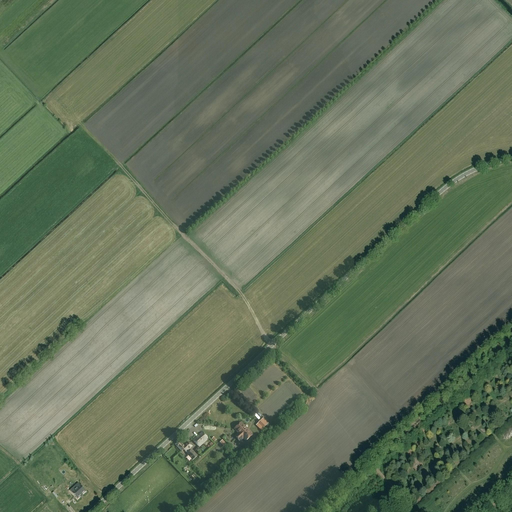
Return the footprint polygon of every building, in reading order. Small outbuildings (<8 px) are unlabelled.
[(261,420),(258,423),(262,427),(260,429),(261,431),(267,425),(265,424),(261,420)] [(241,423),(234,429),(238,433),(240,435),(236,438),(240,442),(241,441),(243,439),(246,442),(253,435),(241,423)] [(199,447),(208,439),(202,432),(193,440),(199,447)] [(190,452),(188,450),(192,447),(188,443),(184,446),(179,441),(175,445),(182,452),(184,451),(186,452),(188,454),(193,460),(197,456),(192,450),(190,452)] [(72,489),(70,491),(73,495),(77,499),(81,496),(86,492),(83,489),(80,485),(77,487),(75,489),(74,488),(72,489)]
